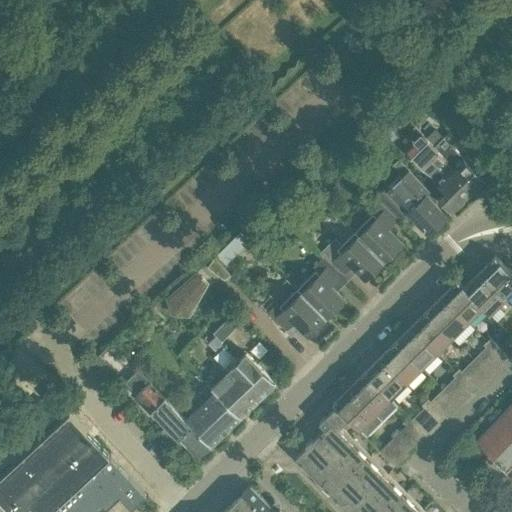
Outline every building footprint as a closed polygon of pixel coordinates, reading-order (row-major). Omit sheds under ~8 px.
[(397,106),(405,98),(397,89),(389,96),(397,106)] [(389,144),(398,136),(385,121),(376,129),(389,144)] [(431,175),(443,163),(447,159),(429,139),(416,125),(412,128),(413,129),(403,139),(408,145),(405,148),(431,175)] [(367,136),(365,128),(358,126),(352,132),(354,139),(361,141),(367,136)] [(438,131),(429,139),(447,159),(443,163),(451,172),(452,170),(472,190),(485,178),(473,166),(475,162),(468,156),(464,157),(463,155),(463,156),(452,144),(457,140),(449,132),(444,137),(438,131)] [(429,190),(410,170),(411,169),(400,157),(393,163),(403,173),(388,187),(387,186),(377,195),(399,218),(408,209),(429,231),(447,215),(430,197),(433,194),(429,190)] [(443,163),(431,175),(437,181),(436,181),(445,190),(439,197),(452,210),(472,190),(452,170),(451,172),(443,163)] [(322,182),(321,182),(320,188),(320,189),(320,190),(320,191),(321,191),(321,192),(322,192),(323,192),(323,193),(324,193),(325,193),(326,193),(327,193),(328,192),(329,192),(329,191),(331,185),(331,184),(331,183),(330,183),(330,182),(329,181),(328,181),(328,180),(327,180),(326,180),(325,180),(324,180),(323,180),(323,181),(322,181),(322,182)] [(374,212),(356,230),(384,259),(402,240),(389,227),(398,218),(380,200),(371,209),(374,212)] [(253,232),(262,223),(256,216),(246,224),(253,232)] [(384,259),(356,230),(342,243),(335,236),(320,252),(324,256),(342,274),(352,264),(365,277),(384,259)] [(505,298),(511,291),(511,271),(496,255),(479,272),(505,298)] [(327,316),(345,297),(332,284),(342,274),(324,256),(314,266),(317,269),(299,287),(327,316)] [(198,271),(195,270),(166,296),(171,314),(183,315),(205,276),(203,274),(198,271)] [(491,313),(505,298),(479,272),(464,286),(484,306),(491,313)] [(484,306),(464,286),(458,279),(457,281),(443,296),(442,295),(468,322),(484,306)] [(327,316),(299,287),(281,305),(278,302),(269,311),(286,330),(295,320),(309,334),(327,316)] [(468,322),(442,295),(441,296),(442,297),(428,311),(427,310),(426,311),(452,337),(468,322)] [(452,337),(426,311),(427,312),(412,326),(411,325),(411,326),(437,352),(452,337)] [(234,312),(214,332),(216,334),(222,340),(223,341),(243,321),(234,312)] [(437,352),(411,326),(410,326),(411,327),(397,341),(396,340),(395,341),(422,367),(437,352)] [(223,341),(222,340),(216,334),(208,343),(215,349),(223,341)] [(493,353),(499,347),(491,338),(484,344),(493,353)] [(422,367),(395,341),(396,342),(381,356),(380,356),(406,382),(422,367)] [(224,346),(214,356),(223,365),(229,370),(231,368),(259,398),(276,382),(247,352),(239,360),(224,346)] [(502,362),(508,356),(499,347),(493,353),(502,362)] [(406,382),(380,356),(380,357),(366,372),(365,371),(391,397),(406,382)] [(210,374),(206,378),(242,415),(259,398),(231,368),(229,370),(223,365),(212,376),(210,374)] [(462,383),(469,377),(460,368),(453,374),(462,383)] [(198,458),(212,445),(186,419),(139,370),(126,382),(152,410),(198,458)] [(391,397),(365,371),(364,372),(365,372),(351,387),(350,386),(382,419),(397,404),(391,398),(391,397)] [(471,392),(477,386),(469,377),(462,383),(471,392)] [(198,407),(186,419),(212,444),(242,415),(206,378),(205,379),(208,382),(191,399),(198,407)] [(53,406),(64,395),(55,386),(44,396),(53,406)] [(382,419),(350,386),(349,387),(350,388),(335,402),(334,401),(333,402),(337,405),(354,421),(367,434),(382,419)] [(431,414),(438,407),(429,398),(422,405),(431,414)] [(511,404),(478,440),(511,472),(511,404)] [(326,428),(314,439),(312,438),(306,444),(307,446),(296,457),(311,472),(317,466),(320,470),(351,440),(340,428),(344,424),(348,428),(354,421),(337,405),(320,422),(326,428)] [(440,423),(446,416),(438,407),(431,414),(440,423)] [(70,411),(0,476),(0,496),(4,501),(10,507),(14,511),(101,511),(120,495),(132,508),(147,495),(147,494),(122,467),(107,451),(70,411)] [(400,444),(407,438),(398,429),(392,435),(400,444)] [(409,453),(415,447),(407,438),(400,444),(409,453)] [(332,493),(368,458),(351,440),(320,470),(324,473),(318,479),(332,493)] [(356,505),(386,475),(368,458),(332,493),(346,507),(352,502),(356,505)] [(385,511),(404,494),(386,475),(356,505),(359,509),(356,511),(385,511)] [(273,511),(272,511),(268,507),(271,504),(251,484),(222,511),(285,511),(280,506),(273,511)] [(421,511),(422,511),(404,494),(385,511),(421,511)]
